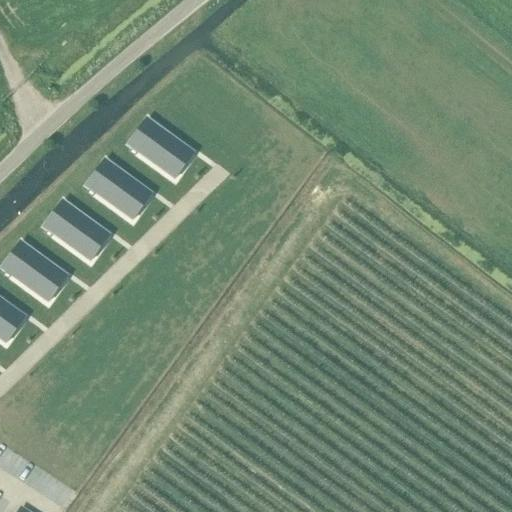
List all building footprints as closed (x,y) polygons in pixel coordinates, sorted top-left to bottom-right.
[(154,125),(136,151),(175,179),(193,153),(154,125)] [(111,167),(93,193),(132,220),(150,195),(111,167)] [(70,208),(52,234),(90,262),(109,236),(70,208)] [(27,249),(9,274),(48,302),(66,276),(27,249)] [(0,301),(0,340),(5,344),(23,318),(0,301)]
